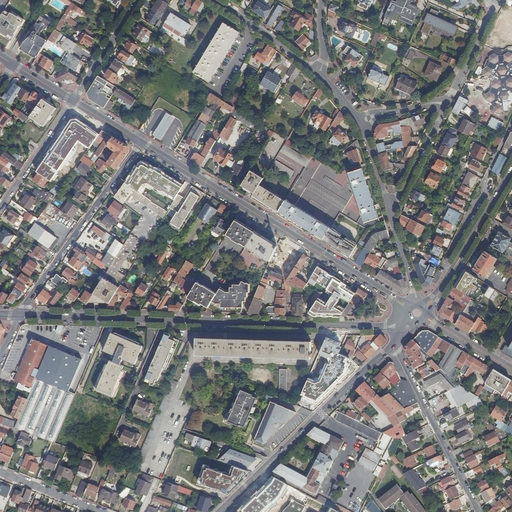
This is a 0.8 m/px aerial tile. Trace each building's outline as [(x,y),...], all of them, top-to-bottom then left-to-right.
[(160,15),(162,16),(164,13),(163,12),(168,4),(162,0),(158,0),(152,10),(158,14),(160,15)] [(188,0),(186,4),(197,11),(203,2),(200,0),(188,0)] [(359,6),(367,10),(369,6),(371,6),(373,0),(360,0),(359,2),(361,2),(359,6)] [(397,0),(397,2),(392,0),(385,15),(386,15),(383,22),(389,25),(395,11),(403,15),(402,16),(404,17),(404,18),(404,19),(408,21),(410,21),(410,19),(412,20),(417,8),(410,5),(412,1),(415,2),(415,0),(397,0)] [(453,8),(457,10),(471,0),(460,0),(461,1),(460,3),(453,8)] [(271,19),(278,8),(274,5),(271,9),(264,4),(263,2),(261,1),(259,1),(253,10),(266,18),(267,17),(271,19)] [(84,15),(86,12),(72,2),(61,19),(65,21),(76,28),(78,24),(73,20),(69,18),(74,9),(84,15)] [(201,13),(206,4),(203,2),(197,11),(201,13)] [(329,9),(337,13),(339,7),(329,3),(329,9)] [(282,9),(278,7),(278,8),(271,19),(268,24),(272,27),(282,9)] [(432,29),(454,39),(459,28),(437,18),(440,12),(432,8),(422,31),(429,35),(432,29)] [(146,22),(155,27),(156,25),(155,24),(158,19),(160,15),(158,14),(152,10),(151,9),(149,13),(150,14),(146,22)] [(313,28),(313,22),(304,17),(294,11),(293,12),(294,13),(292,16),(296,18),(291,25),(300,30),(302,26),(304,22),(306,23),(313,28)] [(9,16),(3,12),(0,17),(0,29),(1,30),(0,31),(0,33),(6,37),(6,36),(10,38),(21,20),(17,18),(17,17),(11,13),(9,16)] [(186,47),(190,40),(185,37),(192,24),(172,12),(161,31),(169,36),(173,39),(186,47)] [(313,22),(313,16),(307,13),(304,17),(313,22)] [(141,24),(144,20),(137,15),(134,19),(141,24)] [(50,22),(41,16),(35,25),(37,27),(36,28),(41,32),(43,29),(45,30),(50,22)] [(511,20),(511,21),(511,19),(504,16),(503,20),(500,27),(501,27),(499,30),(504,32),(503,32),(511,35),(511,20)] [(58,32),(65,21),(61,19),(54,30),(58,32)] [(346,35),(353,38),(356,31),(357,31),(358,28),(358,27),(351,23),(351,25),(344,22),(343,24),(342,24),(341,28),(340,31),(346,34),(346,35)] [(211,82),(239,32),(224,23),(195,73),(211,82)] [(150,36),(152,32),(140,24),(134,35),(146,43),(148,42),(149,40),(149,38),(145,35),(146,34),(150,36)] [(60,33),(58,32),(54,30),(48,40),(54,43),(60,33)] [(42,49),(46,42),(38,37),(39,36),(40,34),(35,31),(34,31),(31,36),(33,37),(31,40),(28,38),(27,39),(28,40),(26,42),(27,43),(23,47),(27,49),(26,50),(27,50),(26,51),(29,53),(30,52),(31,51),(38,56),(39,53),(42,49)] [(377,43),(380,36),(382,33),(378,31),(373,41),(377,43)] [(494,52),(500,35),(490,32),(485,49),(494,52)] [(90,45),(94,39),(90,37),(83,33),(78,41),(83,44),(83,43),(86,45),(88,43),(90,45)] [(311,42),(303,34),(296,42),(302,48),(305,46),(306,47),(311,42)] [(169,46),(173,39),(169,36),(165,44),(169,46)] [(72,50),(76,44),(68,38),(62,48),(77,58),(79,54),(72,50)] [(133,53),(138,46),(130,41),(129,40),(128,41),(126,43),(126,44),(127,44),(125,48),(133,53)] [(264,64),(274,49),(269,45),(263,55),(259,53),(256,58),(259,60),(258,63),(260,64),(261,61),(264,64)] [(363,56),(348,45),(343,52),(348,55),(345,60),(355,68),(363,56)] [(409,45),(404,56),(413,61),(418,49),(409,45)] [(270,64),(278,52),(274,49),(264,64),(268,66),(269,64),(270,64)] [(135,57),(131,55),(131,56),(123,51),(119,58),(130,65),(132,62),(134,63),(136,59),(135,58),(135,57)] [(499,55),(494,53),(489,56),(490,62),(488,66),(483,69),(484,75),(489,78),(491,82),(492,87),(490,91),(485,95),(486,100),(491,103),(494,107),(494,112),(500,114),(504,111),(509,111),(509,105),(511,103),(511,53),(508,52),(504,55),(499,55)] [(440,59),(456,67),(459,62),(447,56),(447,55),(443,53),(443,54),(442,54),(440,59)] [(48,70),(53,62),(44,57),(39,65),(48,70)] [(80,63),(73,59),(68,66),(75,71),(80,63)] [(123,64),(116,59),(110,69),(119,75),(121,76),(122,74),(124,74),(125,72),(124,70),(121,68),(123,64)] [(426,75),(436,80),(438,75),(440,76),(440,75),(443,67),(431,62),(426,75)] [(293,75),(294,73),(297,67),(294,65),(289,72),(293,75)] [(386,85),(390,76),(373,68),(368,78),(386,85)] [(75,83),(78,78),(73,75),(64,69),(62,72),(60,72),(59,74),(60,75),(57,80),(68,86),(75,83)] [(119,75),(110,69),(107,72),(105,76),(114,82),(119,75)] [(283,80),(269,72),(264,79),(261,84),(275,93),(283,80)] [(117,88),(98,76),(87,93),(89,99),(96,104),(104,109),(105,107),(110,100),(112,97),(103,91),(106,86),(111,89),(109,93),(113,95),(114,94),(117,88)] [(413,95),(418,83),(401,76),(396,87),(413,95)] [(12,105),(22,88),(15,84),(8,96),(6,94),(3,99),(12,105)] [(127,94),(117,88),(114,94),(120,98),(117,101),(121,104),(123,100),(127,94)] [(319,99),(323,92),(320,88),(315,96),(319,99)] [(26,102),(31,94),(24,89),(19,98),(26,102)] [(30,108),(39,94),(34,91),(29,100),(31,101),(27,106),(30,108)] [(303,103),(306,99),(304,97),(305,97),(298,92),(293,98),(300,103),(301,102),(303,103)] [(219,105),(222,100),(211,93),(206,102),(209,104),(212,100),(219,105)] [(43,99),(44,98),(39,94),(30,108),(33,110),(34,108),(37,104),(38,106),(43,99)] [(136,100),(127,94),(123,100),(132,106),(136,100)] [(234,113),(237,109),(239,106),(231,101),(224,97),(222,100),(219,105),(222,107),(220,110),(226,114),(227,111),(228,112),(229,111),(234,113)] [(239,106),(243,98),(241,97),(239,100),(234,97),(231,101),(239,106)] [(57,108),(43,99),(38,106),(36,109),(30,117),(44,127),(57,108)] [(110,100),(105,107),(109,110),(113,102),(110,100)] [(198,120),(207,125),(216,111),(207,106),(198,120)] [(467,106),(464,111),(471,116),(474,111),(467,106)] [(30,118),(25,115),(21,112),(16,108),(13,112),(27,122),(30,118)] [(252,126),(256,121),(237,109),(234,113),(221,134),(220,135),(228,140),(233,132),(230,131),(237,121),(240,120),(247,125),(247,124),(250,124),(252,126)] [(0,125),(3,127),(3,128),(11,117),(5,113),(0,110),(0,125)] [(120,118),(123,120),(128,113),(124,110),(120,118)] [(326,130),(332,120),(326,116),(325,116),(317,111),(313,118),(316,120),(314,123),(314,124),(316,125),(314,128),(313,131),(315,132),(317,130),(319,127),(326,130)] [(336,127),(345,118),(340,112),(336,119),(332,125),(336,127)] [(162,140),(175,118),(167,113),(154,135),(162,140)] [(426,123),(422,114),(416,116),(412,117),(418,127),(419,128),(421,127),(420,126),(426,123)] [(501,131),(505,122),(493,116),(488,125),(501,131)] [(94,143),(100,134),(77,118),(71,119),(37,172),(38,173),(48,180),(51,182),(79,141),(90,148),(94,143)] [(409,120),(409,118),(400,121),(401,127),(410,126),(409,120)] [(477,125),(464,119),(458,131),(468,136),(471,130),(474,132),(477,125)] [(190,137),(197,142),(207,125),(198,120),(189,136),(190,137)] [(401,127),(400,121),(394,123),(389,123),(385,124),(379,125),(377,127),(376,129),(375,131),(375,136),(375,139),(389,136),(388,130),(398,128),(399,131),(402,131),(401,127)] [(409,147),(414,146),(410,126),(401,127),(402,131),(404,147),(409,147)] [(458,130),(451,127),(448,133),(455,137),(458,130)] [(272,138),(275,133),(269,129),(266,134),(272,138)] [(334,135),(342,143),(348,137),(340,129),(334,135)] [(98,146),(107,133),(103,130),(100,134),(94,143),(98,146)] [(211,150),(220,135),(221,134),(216,131),(211,137),(212,138),(206,147),(211,150)] [(447,133),(442,144),(450,148),(452,149),(457,138),(455,137),(448,133),(447,133)] [(99,157),(113,137),(110,135),(90,161),(87,158),(84,156),(81,160),(83,162),(91,168),(99,157)] [(342,143),(334,135),(331,139),(339,146),(342,143)] [(122,142),(113,137),(99,157),(102,159),(110,148),(114,150),(114,149),(116,151),(114,154),(111,152),(107,157),(110,160),(108,163),(117,169),(129,152),(128,146),(122,142)] [(197,142),(190,137),(187,142),(194,147),(197,142)] [(356,149),(361,149),(358,140),(345,150),(347,153),(349,152),(351,159),(354,158),(355,162),(356,162),(357,165),(361,163),(356,149)] [(384,143),(376,145),(378,153),(386,150),(384,143)] [(32,153),(35,149),(28,144),(26,148),(32,153)] [(450,148),(442,144),(437,153),(446,157),(450,148)] [(487,149),(477,144),(471,155),(481,160),(487,149)] [(306,167),(310,160),(285,145),(280,152),(306,167)] [(413,155),(418,146),(414,146),(409,147),(405,156),(399,164),(409,165),(413,155)] [(195,153),(191,161),(201,167),(211,150),(206,147),(201,155),(198,153),(195,153)] [(225,166),(232,155),(221,149),(215,159),(225,166)] [(21,170),(24,165),(5,152),(3,155),(1,157),(12,164),(21,170)] [(381,160),(382,165),(390,163),(387,152),(379,155),(381,160)] [(508,159),(500,154),(492,171),(499,175),(508,159)] [(369,226),(380,222),(379,218),(378,218),(361,165),(339,172),(327,164),(313,156),(310,160),(306,167),(285,201),(278,212),(289,219),(323,240),(331,229),(340,213),(367,229),(369,226)] [(5,174),(12,164),(1,157),(1,158),(0,158),(0,174),(2,176),(4,173),(5,174)] [(106,169),(109,165),(100,159),(96,164),(100,167),(98,170),(102,173),(105,168),(106,169)] [(432,168),(433,168),(441,172),(445,165),(446,165),(446,164),(445,163),(439,159),(438,161),(437,161),(435,165),(434,165),(432,168)] [(478,171),(480,166),(478,165),(480,162),(473,159),(469,167),(478,171)] [(174,200),(184,184),(143,160),(140,161),(126,183),(135,189),(142,194),(146,187),(151,189),(152,189),(164,196),(165,195),(174,200)] [(294,172),(275,160),(271,167),(290,178),(294,172)] [(466,163),(460,161),(457,166),(458,166),(463,169),(466,163)] [(86,175),(91,168),(83,162),(78,169),(76,167),(74,170),(82,177),(83,178),(85,175),(86,175)] [(239,164),(238,163),(233,172),(243,178),(247,171),(238,166),(239,164)] [(398,186),(409,165),(399,164),(397,164),(390,163),(382,165),(384,171),(392,169),(396,168),(402,168),(401,171),(394,186),(398,186)] [(255,193),(260,185),(264,178),(251,171),(242,185),(255,193)] [(474,180),(477,176),(468,172),(462,184),(472,189),(476,181),(474,180)] [(48,180),(38,173),(34,180),(44,187),(48,180)] [(440,177),(431,173),(429,177),(426,182),(431,185),(431,186),(435,188),(440,177)] [(0,180),(9,187),(12,183),(2,176),(0,174),(0,178),(1,179),(0,180)] [(92,184),(83,178),(82,177),(75,188),(79,191),(86,196),(89,193),(86,192),(92,184)] [(128,198),(135,189),(126,183),(117,195),(126,201),(128,198)] [(55,184),(50,192),(55,196),(58,192),(61,188),(55,184)] [(253,196),(278,212),(285,201),(260,185),(255,193),(253,196)] [(471,189),(463,185),(458,193),(467,198),(469,194),(469,193),(471,189)] [(200,196),(203,192),(194,187),(193,186),(190,190),(185,198),(178,194),(174,200),(170,207),(178,211),(171,222),(180,228),(189,214),(192,210),(200,196)] [(151,202),(152,201),(142,194),(135,189),(128,198),(130,200),(133,197),(148,207),(151,202)] [(421,193),(412,189),(410,193),(409,196),(417,200),(421,193)] [(46,192),(45,191),(43,194),(37,190),(34,194),(50,204),(50,203),(55,196),(50,192),(48,191),(46,192)] [(87,197),(86,196),(79,191),(74,198),(82,204),(87,197)] [(29,209),(37,199),(28,193),(21,203),(29,209)] [(124,204),(126,201),(117,195),(115,198),(124,204)] [(452,209),(459,213),(460,210),(461,210),(463,206),(465,201),(456,197),(452,205),(453,206),(452,209)] [(12,200),(9,205),(21,212),(24,208),(12,200)] [(70,201),(62,211),(71,217),(75,211),(77,212),(80,208),(70,201)] [(210,224),(218,211),(221,207),(217,205),(217,203),(217,202),(216,201),(215,201),(213,202),(211,206),(202,219),(210,224)] [(118,217),(125,208),(115,202),(109,210),(118,217)] [(164,217),(167,211),(163,209),(154,203),(151,202),(148,207),(164,217)] [(199,217),(202,219),(211,206),(207,203),(199,217)] [(222,213),(227,207),(222,204),(221,207),(218,211),(222,213)] [(452,209),(450,208),(444,220),(445,221),(453,225),(460,213),(459,213),(452,209)] [(20,216),(12,210),(9,214),(10,215),(8,219),(17,225),(19,222),(17,220),(20,216)] [(433,215),(423,210),(418,219),(429,224),(433,215)] [(35,217),(28,212),(24,218),(34,225),(36,223),(32,221),(35,217)] [(116,220),(108,215),(103,223),(110,228),(112,225),(116,220)] [(409,218),(402,215),(401,219),(401,224),(405,226),(409,218)] [(222,232),(225,226),(226,224),(222,222),(223,221),(220,219),(213,230),(220,234),(221,235),(222,232)] [(246,246),(255,232),(236,220),(227,234),(233,238),(232,240),(245,248),(246,246)] [(420,235),(425,227),(411,220),(407,229),(420,235)] [(458,229),(459,228),(453,225),(445,221),(442,225),(451,229),(452,226),(458,229)] [(36,223),(29,233),(41,242),(50,249),(52,250),(60,240),(36,223)] [(132,232),(121,223),(119,227),(128,234),(127,235),(129,237),(131,234),(132,232)] [(111,235),(105,231),(105,232),(96,225),(92,229),(102,236),(103,237),(102,238),(107,242),(111,235)] [(0,237),(0,241),(4,244),(7,246),(14,235),(5,229),(0,237)] [(21,229),(19,233),(25,238),(28,234),(21,229)] [(323,240),(350,257),(357,245),(331,229),(323,240)] [(356,263),(362,267),(365,261),(374,248),(378,240),(387,238),(390,237),(389,234),(387,230),(373,234),(356,263)] [(270,261),(278,246),(255,232),(246,246),(270,261)] [(496,237),(494,240),(491,245),(503,253),(503,252),(506,253),(508,250),(509,253),(509,254),(511,255),(511,256),(511,243),(509,242),(511,239),(499,232),(496,237)] [(131,234),(129,237),(124,245),(116,257),(110,268),(108,271),(104,278),(102,280),(98,288),(94,294),(88,303),(110,304),(114,297),(117,293),(121,285),(127,276),(119,271),(139,239),(131,234)] [(431,243),(435,245),(436,243),(442,246),(445,241),(442,240),(443,239),(438,236),(434,243),(432,241),(431,243)] [(117,240),(109,252),(116,257),(124,245),(117,240)] [(41,242),(36,250),(45,256),(50,249),(41,242)] [(439,256),(443,249),(435,245),(432,252),(439,256)] [(78,252),(75,257),(83,263),(88,257),(88,256),(85,254),(85,253),(77,247),(75,250),(78,252)] [(89,248),(87,251),(96,258),(102,262),(105,257),(98,252),(97,254),(89,248)] [(374,248),(365,261),(377,268),(385,255),(374,248)] [(45,256),(36,250),(33,253),(42,260),(45,256)] [(161,264),(168,252),(164,250),(157,261),(161,264)] [(96,258),(87,251),(85,253),(85,254),(88,256),(88,257),(94,261),(96,258)] [(496,259),(485,251),(473,271),(485,278),(496,259)] [(116,257),(109,252),(105,257),(102,262),(110,268),(116,257)] [(301,269),(309,257),(306,256),(304,254),(288,278),(286,282),(284,285),(286,285),(290,286),(304,289),(307,284),(295,276),(299,270),(297,268),(298,267),(301,269)] [(438,270),(439,268),(430,263),(428,266),(425,264),(426,261),(416,255),(412,257),(421,285),(430,286),(432,281),(436,274),(438,270)] [(83,263),(75,257),(70,263),(79,269),(81,266),(83,263)] [(102,262),(96,258),(94,261),(108,271),(110,268),(102,262)] [(395,287),(404,292),(407,288),(402,275),(397,276),(399,281),(398,281),(389,275),(389,273),(388,273),(387,274),(384,272),(386,269),(387,270),(389,266),(393,267),(395,273),(401,271),(397,258),(386,261),(377,276),(390,284),(393,286),(395,287)] [(25,262),(24,263),(25,263),(34,270),(38,265),(31,260),(28,263),(27,262),(27,263),(25,262)] [(188,273),(193,265),(187,261),(181,269),(188,273)] [(31,275),(34,270),(25,263),(22,268),(24,269),(23,270),(31,275)] [(174,272),(176,269),(169,265),(162,277),(168,280),(171,275),(170,274),(172,270),(174,272)] [(347,285),(318,266),(307,282),(315,286),(317,283),(327,289),(325,292),(331,296),(327,302),(320,297),(313,307),(309,313),(314,316),(340,317),(341,316),(349,304),(351,300),(355,295),(356,293),(346,287),(347,285)] [(70,280),(75,273),(67,267),(62,274),(70,280)] [(280,283),(283,276),(271,271),(268,279),(273,280),(276,281),(280,283)] [(466,271),(457,287),(466,293),(469,288),(474,291),(477,286),(473,283),(476,277),(466,271)] [(13,279),(11,282),(13,284),(17,280),(10,273),(8,275),(13,279)] [(22,274),(19,279),(26,285),(29,281),(29,280),(30,279),(22,274)] [(68,280),(64,277),(63,278),(57,274),(52,281),(60,287),(64,281),(67,283),(67,282),(68,280)] [(191,293),(195,287),(190,283),(182,278),(183,277),(179,274),(174,281),(191,293)] [(254,313),(258,313),(263,301),(262,300),(268,285),(267,285),(269,281),(263,279),(261,283),(249,313),(254,313)] [(67,294),(74,285),(68,280),(67,282),(70,284),(70,285),(71,286),(66,293),(67,294)] [(217,294),(209,307),(216,312),(230,312),(241,313),(244,307),(244,301),(247,301),(247,297),(248,297),(248,293),(250,293),(250,284),(248,283),(247,284),(243,281),(241,285),(234,285),(234,287),(231,287),(230,292),(226,292),(221,288),(217,294)] [(203,286),(198,282),(195,286),(195,287),(191,293),(189,296),(202,304),(209,307),(217,294),(204,285),(203,286)] [(19,283),(16,288),(23,293),(27,288),(19,283)] [(141,283),(136,292),(143,297),(148,288),(141,283)] [(126,298),(120,309),(123,309),(125,309),(130,301),(135,294),(121,285),(117,293),(126,298)] [(286,305),(286,298),(286,285),(284,285),(283,285),(283,290),(275,290),(275,306),(275,307),(286,307),(286,305)] [(75,301),(81,293),(73,288),(68,296),(75,301)] [(363,302),(368,294),(359,288),(356,293),(355,295),(362,300),(362,301),(363,302)] [(450,295),(455,298),(461,302),(467,306),(470,301),(471,298),(466,295),(464,298),(462,297),(463,294),(453,288),(452,291),(450,295)] [(38,298),(46,304),(48,300),(52,295),(48,292),(44,290),(38,298)] [(167,292),(156,310),(168,310),(168,306),(164,306),(172,292),(169,290),(167,292)] [(52,295),(48,300),(51,302),(51,303),(54,305),(61,294),(58,292),(56,291),(52,295)] [(88,303),(94,294),(91,292),(90,293),(86,291),(81,300),(87,304),(88,303)] [(154,291),(148,300),(157,305),(162,296),(154,291)] [(3,292),(1,295),(0,296),(0,301),(1,302),(2,302),(3,303),(8,295),(3,292)] [(18,295),(13,292),(8,300),(9,300),(8,301),(12,303),(14,303),(18,295)] [(311,306),(313,307),(320,297),(323,293),(317,292),(311,301),(313,303),(311,306)] [(302,315),(304,315),(304,307),(302,307),(303,295),(294,295),(294,299),(292,299),(292,303),(294,303),(294,305),(290,305),(290,315),(290,316),(294,316),(302,316),(302,315)] [(114,297),(110,304),(107,308),(112,309),(118,300),(114,297)] [(453,300),(448,297),(445,302),(440,311),(442,315),(448,320),(452,322),(457,314),(448,309),(449,306),(453,309),(454,307),(456,308),(459,303),(460,304),(461,302),(455,298),(451,305),(451,304),(453,300)] [(68,300),(64,298),(58,307),(63,307),(68,300)] [(130,301),(125,309),(130,309),(134,303),(130,301)] [(467,306),(456,324),(463,329),(469,332),(473,327),(475,323),(470,320),(472,316),(467,313),(473,303),(470,301),(467,306)] [(170,305),(170,310),(180,311),(183,305),(179,302),(177,305),(170,305)] [(341,316),(346,316),(353,305),(350,303),(349,304),(341,316)] [(477,319),(478,318),(485,307),(479,303),(475,308),(479,310),(474,317),(477,319)] [(275,307),(275,306),(269,307),(266,309),(265,314),(269,314),(280,314),(285,314),(286,307),(275,307)] [(475,323),(473,327),(484,334),(489,325),(481,320),(479,323),(476,321),(475,323)] [(422,332),(413,341),(421,348),(426,354),(427,354),(434,345),(434,344),(439,337),(433,334),(428,331),(422,332)] [(135,364),(143,345),(112,332),(104,351),(116,356),(114,361),(111,360),(109,364),(108,363),(97,388),(112,394),(123,370),(122,369),(124,365),(121,364),(123,359),(135,364)] [(165,334),(146,378),(151,380),(150,385),(154,385),(156,380),(158,381),(163,368),(166,370),(179,340),(165,334)] [(373,336),(367,336),(367,342),(371,342),(372,343),(371,345),(369,343),(361,351),(368,359),(376,351),(375,350),(374,349),(378,345),(379,346),(377,348),(378,349),(387,341),(381,335),(373,336)] [(301,394),(317,403),(351,370),(349,368),(350,363),(346,362),(348,357),(339,353),(343,343),(326,337),(319,354),(327,358),(328,360),(328,363),(326,362),(319,379),(315,380),(308,378),(301,394)] [(446,341),(439,337),(434,344),(438,347),(437,348),(446,354),(452,345),(446,341)] [(59,416),(69,391),(83,359),(77,356),(58,349),(33,338),(19,369),(15,380),(19,381),(18,384),(17,387),(20,389),(22,389),(25,391),(30,393),(29,395),(29,397),(26,403),(59,416)] [(311,358),(312,343),(300,342),(274,341),(245,340),(212,339),(197,339),(196,354),(311,358)] [(353,350),(356,344),(349,341),(346,347),(353,350)] [(421,348),(413,341),(406,348),(405,350),(413,365),(411,366),(413,370),(425,364),(418,351),(421,348)] [(434,345),(427,354),(431,358),(437,350),(435,348),(436,347),(434,345)] [(465,353),(463,352),(461,351),(455,347),(452,345),(446,354),(445,356),(440,363),(440,365),(438,367),(441,370),(454,383),(460,371),(462,369),(470,356),(465,353)] [(511,349),(509,347),(506,346),(502,352),(511,357),(511,349)] [(472,358),(470,356),(462,369),(460,371),(466,374),(475,359),(472,358)] [(485,365),(475,359),(466,374),(464,377),(468,379),(472,372),(471,371),(473,369),(483,375),(482,377),(485,379),(491,369),(485,365)] [(430,362),(428,363),(436,371),(433,372),(434,374),(438,371),(441,370),(438,367),(437,366),(432,360),(430,362)] [(390,364),(381,373),(381,374),(391,383),(398,390),(409,385),(407,382),(401,380),(393,364),(390,363),(390,364)] [(419,370),(424,379),(432,375),(431,373),(430,372),(429,373),(428,370),(426,366),(419,370)] [(279,390),(287,390),(288,370),(280,369),(279,390)] [(456,384),(454,383),(441,370),(438,371),(440,374),(452,386),(456,384)] [(503,378),(493,372),(486,385),(503,396),(511,383),(503,378)] [(391,383),(381,374),(375,380),(385,390),(391,383)] [(439,383),(445,389),(452,386),(440,374),(425,383),(428,389),(439,383)] [(179,380),(173,377),(167,392),(151,428),(138,458),(134,469),(140,471),(179,380)] [(511,381),(511,383),(503,396),(501,399),(505,401),(506,399),(505,398),(509,392),(511,393),(511,381)] [(396,427),(384,434),(398,440),(403,438),(407,436),(401,424),(396,414),(386,404),(381,399),(376,394),(365,382),(362,386),(357,391),(362,397),(369,404),(373,400),(389,417),(396,427)] [(385,397),(381,399),(386,404),(396,414),(412,406),(417,404),(418,403),(413,394),(409,385),(398,390),(385,397)] [(482,385),(475,395),(479,397),(485,387),(482,385)] [(455,389),(450,391),(455,401),(459,407),(466,404),(474,400),(479,397),(475,395),(460,386),(455,389)] [(244,427),(257,398),(252,396),(253,394),(241,389),(233,408),(232,408),(230,412),(231,413),(228,421),(241,427),(241,426),(244,427)] [(59,416),(26,403),(15,428),(21,430),(23,431),(26,432),(33,434),(34,435),(38,436),(52,441),(55,442),(76,394),(72,392),(69,391),(59,416)] [(272,402),(275,396),(268,393),(265,399),(271,402),(272,402)] [(26,403),(29,397),(27,396),(26,398),(20,396),(18,402),(17,401),(14,408),(15,409),(12,415),(8,413),(6,417),(4,424),(10,426),(11,427),(15,428),(26,403)] [(362,410),(369,404),(362,397),(355,404),(362,410)] [(474,400),(479,411),(481,410),(486,407),(479,397),(474,400)] [(147,402),(138,398),(133,409),(138,412),(139,413),(141,414),(142,413),(149,416),(154,405),(153,404),(150,402),(149,403),(148,402),(148,404),(146,403),(147,402)] [(296,412),(272,402),(271,402),(259,429),(254,441),(259,443),(259,441),(264,443),(274,434),(280,428),(285,423),(296,412)] [(396,414),(401,424),(406,421),(403,416),(414,410),(413,409),(412,406),(396,414)] [(486,407),(481,410),(485,417),(484,420),(486,421),(487,422),(491,416),(486,407)] [(496,407),(491,416),(498,420),(496,423),(499,425),(497,428),(499,429),(504,432),(507,428),(507,426),(502,422),(507,414),(507,413),(508,412),(505,410),(504,411),(496,407)] [(454,410),(449,412),(450,413),(444,416),(446,420),(448,418),(450,423),(454,421),(453,420),(462,415),(458,408),(454,410)] [(343,411),(342,412),(343,413),(358,421),(359,418),(359,416),(355,413),(352,412),(349,410),(347,413),(343,411)] [(382,433),(337,411),(336,414),(338,415),(336,420),(378,441),(382,433)] [(364,413),(362,415),(370,423),(373,420),(367,414),(366,413),(364,413)] [(456,426),(460,435),(466,432),(468,430),(471,429),(467,421),(456,426)] [(487,426),(491,433),(499,429),(497,428),(490,424),(487,426)] [(136,447),(141,436),(140,435),(140,434),(137,433),(136,433),(135,433),(135,434),(133,433),(133,432),(125,428),(120,440),(125,442),(126,443),(128,444),(129,444),(136,447)] [(344,442),(318,429),(316,428),(313,431),(308,436),(326,445),(308,478),(279,463),(279,464),(279,467),(273,473),(316,495),(320,487),(326,476),(344,442)] [(26,432),(23,431),(18,443),(19,443),(18,444),(22,445),(23,445),(27,447),(28,444),(30,444),(32,439),(24,436),(26,432)] [(407,436),(403,438),(406,445),(408,444),(412,453),(420,449),(416,441),(420,438),(416,431),(407,436)] [(460,435),(456,436),(460,444),(469,439),(468,435),(466,432),(460,435)] [(490,447),(500,442),(495,432),(485,437),(490,447)] [(210,447),(212,442),(188,433),(186,438),(189,439),(190,440),(189,444),(204,450),(205,446),(207,445),(210,447)] [(381,439),(383,441),(379,449),(386,453),(393,440),(383,435),(381,439)] [(437,453),(433,446),(425,450),(428,457),(437,453)] [(11,451),(2,448),(2,449),(1,452),(3,453),(0,458),(9,462),(12,456),(12,457),(15,450),(11,449),(11,451)] [(242,463),(249,466),(255,461),(256,458),(231,449),(219,460),(232,465),(241,468),(242,463)] [(464,455),(466,459),(479,452),(478,449),(473,451),(472,451),(464,455)] [(363,454),(359,463),(374,471),(378,463),(379,460),(378,458),(378,455),(376,453),(375,452),(372,451),(369,451),(367,451),(366,452),(363,454)] [(479,452),(466,459),(471,468),(479,464),(475,456),(483,452),(482,451),(479,452)] [(293,453),(292,452),(281,462),(283,463),(293,453)] [(60,458),(48,453),(43,465),(55,470),(60,458)] [(82,460),(77,472),(89,476),(93,464),(85,461),(87,454),(85,453),(82,460)] [(24,461),(22,467),(36,472),(39,464),(33,462),(35,457),(27,454),(24,461)] [(417,454),(404,460),(408,468),(410,467),(411,469),(415,466),(415,464),(417,463),(414,458),(416,457),(417,458),(419,457),(417,454)] [(394,455),(391,458),(396,465),(400,463),(394,455)] [(502,455),(489,461),(492,466),(496,464),(499,470),(501,470),(503,469),(504,468),(500,460),(504,458),(502,455)] [(443,461),(440,456),(427,463),(428,464),(429,464),(431,467),(443,461)] [(113,478),(119,465),(113,463),(110,470),(109,472),(109,474),(108,477),(113,478)] [(241,468),(232,465),(229,472),(204,464),(198,484),(229,494),(247,477),(245,475),(250,471),(245,469),(241,468)] [(73,472),(60,466),(55,479),(60,481),(62,476),(70,480),(73,472)] [(480,466),(465,474),(467,478),(478,472),(479,474),(483,471),(480,466)] [(408,472),(404,475),(418,492),(426,487),(413,470),(408,472)] [(154,477),(144,474),(141,479),(142,480),(139,485),(149,490),(154,477)] [(268,511),(282,499),(289,486),(273,477),(270,481),(237,511),(268,511)] [(446,491),(447,491),(447,490),(455,485),(450,477),(442,481),(444,486),(443,486),(444,489),(442,490),(443,492),(446,491)] [(478,485),(482,492),(489,488),(486,481),(484,482),(483,480),(481,482),(481,483),(478,485)] [(79,489),(77,496),(83,498),(85,494),(89,484),(83,482),(80,489),(79,489)] [(179,486),(168,482),(164,494),(177,499),(179,494),(176,493),(179,486)] [(89,483),(89,484),(85,494),(96,498),(98,493),(97,492),(99,487),(89,483)] [(12,489),(2,485),(0,491),(0,495),(8,498),(12,489)] [(149,490),(139,485),(137,491),(146,496),(149,490)] [(387,510),(401,499),(405,495),(398,486),(379,500),(387,510)] [(460,496),(455,486),(447,491),(446,491),(452,501),(460,496)] [(426,487),(418,492),(425,501),(434,497),(431,492),(425,495),(423,492),(428,490),(426,487)] [(482,493),(487,503),(492,500),(496,497),(492,488),(482,493)] [(27,490),(24,489),(22,493),(17,491),(12,501),(21,505),(27,490)] [(103,489),(99,498),(104,500),(104,499),(110,501),(111,500),(116,502),(118,495),(114,493),(107,491),(103,489)] [(32,491),(28,490),(27,490),(21,505),(19,510),(23,511),(28,511),(30,508),(26,507),(32,491)] [(405,495),(401,499),(411,511),(426,511),(413,495),(411,496),(409,493),(405,495)] [(158,496),(155,495),(152,501),(156,502),(156,501),(170,506),(171,502),(158,497),(158,496)] [(207,511),(212,499),(211,499),(202,496),(199,504),(200,504),(202,505),(201,507),(202,508),(203,508),(202,510),(207,511)] [(351,511),(320,496),(317,501),(329,507),(338,511),(351,511)] [(127,507),(129,508),(133,509),(136,502),(127,497),(123,505),(127,507)] [(498,499),(496,497),(492,500),(497,506),(489,511),(501,511),(500,510),(504,507),(498,499)] [(504,507),(506,509),(511,504),(511,503),(509,500),(509,499),(508,498),(507,499),(506,498),(503,500),(501,497),(498,499),(504,507)] [(302,511),(306,507),(292,499),(290,505),(284,510),(282,511),(302,511)] [(463,507),(459,499),(449,503),(454,511),(460,509),(463,507)] [(33,509),(30,508),(28,511),(36,511),(40,505),(40,503),(36,501),(33,509)] [(381,511),(382,511),(374,501),(368,510),(370,511),(381,511)]
